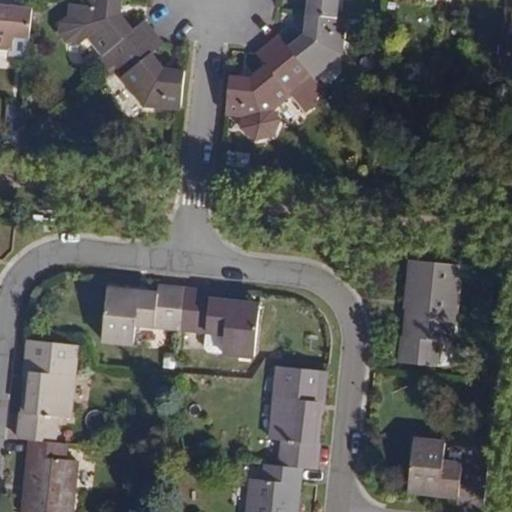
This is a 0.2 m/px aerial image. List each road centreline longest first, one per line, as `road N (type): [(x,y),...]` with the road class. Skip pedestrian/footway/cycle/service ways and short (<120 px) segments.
road 1 (residential): [(188,267),(324,283),(361,340),(342,511)]
road 2 (residential): [(0,420),(15,290),(57,257),(188,267)]
road 3 (residential): [(188,267),(214,0)]
